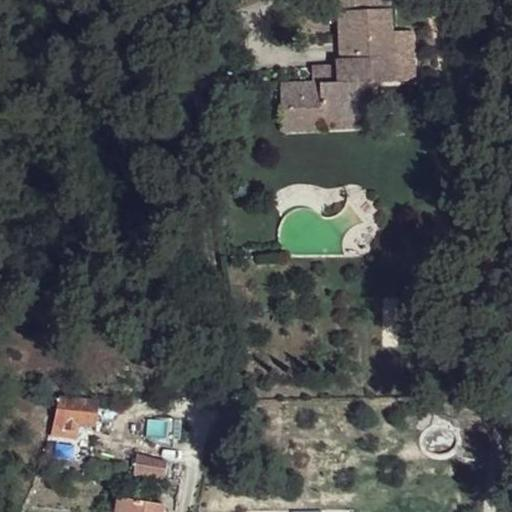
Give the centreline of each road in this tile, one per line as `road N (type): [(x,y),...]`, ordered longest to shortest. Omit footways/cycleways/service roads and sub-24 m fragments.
road 1 (unknown): [(186,0),(204,149),(201,290),(182,402),(184,452),(226,511)]
road 2 (unknown): [(496,511),(511,388)]
